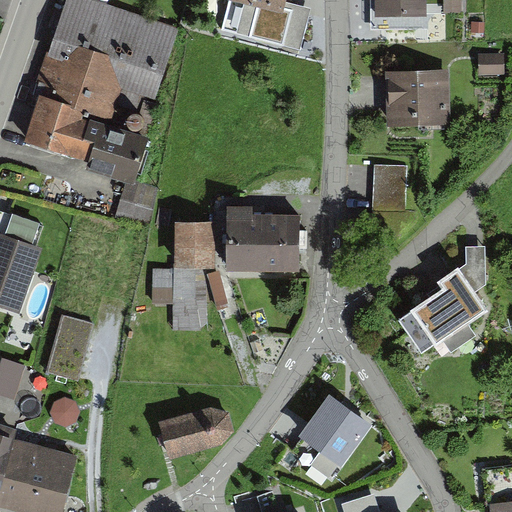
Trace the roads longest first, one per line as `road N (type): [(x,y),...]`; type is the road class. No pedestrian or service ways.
road 1 (residential): [(331,316),(337,0)]
road 2 (residential): [(160,511),(205,486),(251,436),(331,316)]
road 3 (residential): [(446,511),(331,316)]
road 4 (track): [(390,274),(511,152)]
